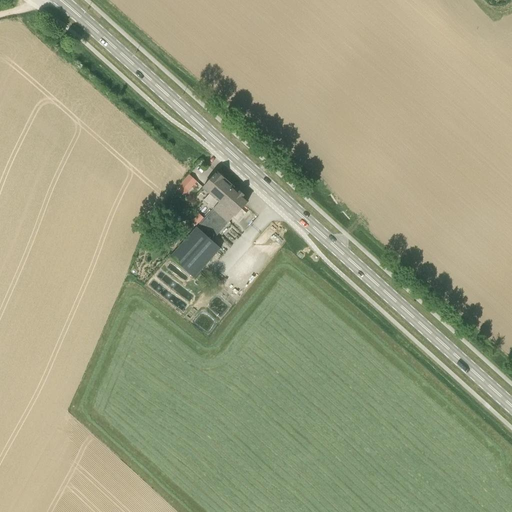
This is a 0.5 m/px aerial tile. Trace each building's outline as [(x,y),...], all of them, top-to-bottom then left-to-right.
[(216,172),(202,188),(209,194),(204,200),(214,208),(219,203),(233,188),(233,187),(217,172),(217,173),(216,172)] [(187,175),(180,184),(189,192),(196,183),(187,175)] [(219,203),(234,216),(241,208),(248,201),(233,188),(219,203)] [(204,219),(196,226),(212,240),(234,216),(219,203),(214,208),(204,219)] [(196,226),(204,219),(198,214),(191,221),(196,226)] [(221,248),(212,240),(196,226),(170,257),(194,278),(221,248)]
